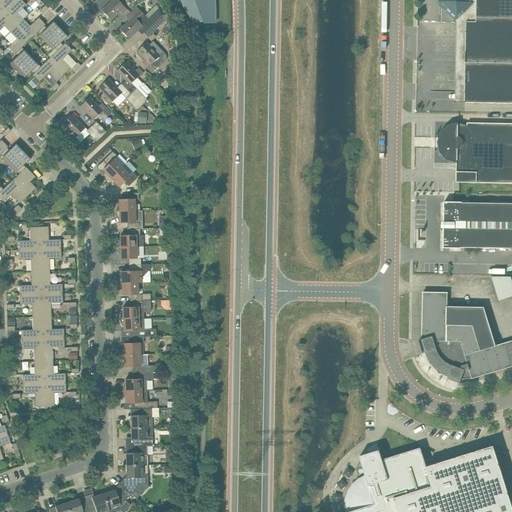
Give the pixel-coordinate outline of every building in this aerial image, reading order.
[(0,0),(0,8),(4,13),(16,0),(0,0)] [(17,13),(26,5),(21,0),(16,0),(4,13),(16,26),(23,19),(17,13)] [(119,11),(122,15),(127,10),(117,0),(112,0),(101,11),(110,20),(119,11)] [(179,0),(182,7),(192,23),(202,22),(202,23),(214,23),(214,10),(213,0),(179,0)] [(511,0),(439,0),(439,5),(443,9),(443,22),(454,22),(454,21),(456,23),(462,17),(466,22),(465,63),(465,103),(511,103),(511,0)] [(45,5),(40,10),(43,13),(48,8),(45,5)] [(129,21),(119,30),(128,39),(138,30),(141,34),(143,33),(161,15),(158,8),(147,18),(145,16),(137,7),(126,18),(129,21)] [(10,32),(16,26),(4,13),(0,16),(0,29),(3,26),(10,32)] [(147,37),(163,22),(164,21),(161,15),(143,33),(147,37)] [(38,18),(30,26),(23,19),(16,26),(30,40),(38,32),(44,26),(45,25),(38,18)] [(55,20),(47,27),(46,28),(44,26),(38,32),(41,34),(39,36),(46,42),(53,50),(55,49),(57,51),(62,46),(63,45),(60,43),(69,35),(62,27),(55,20)] [(16,39),(11,44),(7,47),(14,54),(15,53),(22,46),(30,40),(16,26),(10,32),(16,39)] [(143,63),(147,68),(151,73),(155,70),(164,61),(165,62),(166,60),(166,57),(165,54),(153,41),(149,45),(146,42),(136,52),(145,60),(143,63)] [(63,45),(62,46),(57,51),(48,59),(64,75),(70,68),(62,59),(72,50),(65,43),(63,45)] [(40,63),(33,55),(26,48),(24,49),(22,46),(15,53),(18,56),(15,58),(9,64),(16,71),(23,79),(32,70),(34,73),(40,67),(38,65),(40,63)] [(64,75),(48,59),(40,67),(34,73),(32,75),(39,82),(48,73),(57,81),(64,75)] [(80,66),(77,62),(72,67),(75,71),(80,66)] [(117,71),(130,84),(142,73),(138,68),(135,71),(126,62),(117,71)] [(34,78),(29,83),(33,88),(38,82),(34,78)] [(109,105),(121,93),(108,79),(99,88),(108,97),(104,100),(109,105)] [(59,86),(56,83),(51,88),(54,91),(59,86)] [(136,88),(130,93),(142,105),(147,100),(146,99),(136,88)] [(142,105),(130,93),(125,98),(137,110),(142,105)] [(89,97),(80,106),(93,120),(97,117),(102,122),(110,113),(105,108),(101,103),(98,106),(89,97)] [(62,123),(71,133),(68,135),(72,140),(85,128),(71,115),(62,123)] [(101,137),(106,132),(96,122),(91,126),(101,137)] [(440,153),(447,160),(457,163),(456,182),(511,183),(511,123),(467,123),(467,125),(458,123),(447,125),(440,132),(439,138),(437,142),(440,153)] [(101,137),(91,126),(86,131),(96,142),(101,137)] [(8,128),(2,133),(6,136),(11,131),(8,128)] [(17,142),(9,150),(7,148),(1,154),(3,156),(1,158),(8,165),(15,173),(17,171),(20,173),(25,167),(23,165),(32,157),(24,149),(17,142)] [(105,175),(106,177),(106,179),(107,180),(108,181),(122,168),(121,167),(127,162),(119,154),(117,156),(112,152),(103,160),(108,165),(102,170),(105,173),(105,175)] [(35,177),(26,167),(20,173),(3,189),(0,191),(0,198),(3,202),(11,195),(20,203),(36,188),(30,182),(35,177)] [(132,173),(129,176),(122,168),(108,181),(111,183),(115,184),(118,187),(124,181),(128,186),(137,177),(132,173)] [(116,207),(116,208),(115,211),(115,212),(134,211),(134,200),(138,199),(138,193),(136,193),(126,193),(126,200),(118,200),(118,204),(117,205),(116,207)] [(443,225),(443,248),(448,248),(461,248),(511,248),(511,203),(462,203),(462,202),(444,202),(443,225)] [(21,209),(17,205),(13,209),(17,213),(21,209)] [(119,219),(119,223),(127,223),(127,229),(139,229),(142,229),(141,211),(134,211),(115,212),(116,214),(116,216),(118,217),(118,218),(119,219)] [(29,227),(30,241),(17,241),(18,250),(39,249),(38,227),(29,227)] [(60,240),(48,240),(48,227),(38,227),(39,249),(61,249),(60,240)] [(119,241),(118,242),(117,244),(117,247),(117,248),(136,247),(135,236),(140,235),(139,229),(127,229),(127,236),(119,236),(120,240),(119,241)] [(120,255),(121,259),(128,258),(128,265),(141,265),(141,258),(136,259),(136,247),(117,248),(117,249),(118,252),(119,254),(120,255)] [(18,250),(18,260),(30,259),(31,272),(40,272),(39,249),(18,250)] [(49,259),(61,258),(61,249),(39,249),(40,272),(49,272),(49,259)] [(120,277),(119,279),(118,281),(118,282),(118,284),(137,283),(142,283),(141,265),(128,265),(129,272),(121,272),(121,276),(120,277)] [(31,272),(31,285),(19,286),(19,295),(41,294),(40,272),(31,272)] [(62,284),(50,285),(49,272),(40,272),(41,294),(62,294),(62,284)] [(423,275),(422,293),(506,294),(501,276),(423,275)] [(121,291),(122,295),(129,295),(130,301),(142,301),(142,294),(137,294),(137,283),(118,284),(119,287),(120,289),(121,291)] [(19,295),(20,304),(32,304),(32,317),(42,317),(41,294),(19,295)] [(62,303),(62,294),(41,294),(42,317),(51,316),(51,303),(62,303)] [(121,313),(120,315),(119,317),(119,319),(119,320),(143,319),(143,312),(150,312),(150,300),(142,301),(130,301),(130,308),(122,308),(122,312),(121,313)] [(63,329),(51,329),(51,316),(42,317),(42,339),(64,338),(63,329)] [(32,317),(33,330),(21,330),(21,340),(42,339),(42,317),(32,317)] [(123,327),(123,331),(131,330),(131,337),(143,337),(143,336),(155,336),(155,329),(150,330),(144,330),(143,319),(119,320),(119,321),(120,324),(122,326),(123,327)] [(511,326),(422,325),(422,337),(430,364),(476,364),(511,354),(511,326)] [(123,348),(122,349),(121,351),(120,354),(120,356),(140,355),(139,343),(143,343),(143,337),(131,337),(131,344),(123,344),(123,348)] [(52,348),(64,348),(64,338),(42,339),(43,361),(52,361),(52,348)] [(21,340),(21,349),(33,349),(34,362),(43,361),(42,339),(21,340)] [(124,363),(124,367),(132,366),(132,373),(144,373),(145,373),(152,373),(152,366),(140,366),(140,355),(120,356),(120,357),(121,360),(123,362),(124,363)] [(34,362),(34,374),(22,375),(22,384),(44,384),(43,361),(34,362)] [(65,373),(53,374),(52,361),(43,361),(44,384),(65,383),(65,373)] [(125,384),(123,386),(122,388),(122,390),(122,392),(141,391),(140,379),(145,379),(145,373),(144,373),(132,373),(132,380),(125,380),(125,384)] [(54,393),(66,392),(65,383),(44,384),(45,406),(45,411),(52,411),(51,406),(54,406),(54,393)] [(23,394),(27,394),(35,393),(35,407),(45,406),(44,384),(22,384),(23,394)] [(125,399),(125,403),(133,402),(133,409),(151,409),(154,408),(153,402),(147,402),(146,391),(141,391),(122,392),(122,395),(124,398),(125,399)] [(130,410),(131,410),(132,418),(130,418),(130,428),(151,427),(151,409),(133,409),(130,409),(130,410)] [(151,427),(130,428),(131,438),(132,438),(132,447),(146,446),(152,446),(151,427)] [(0,450),(0,446),(10,443),(7,434),(0,436),(0,460),(3,459),(0,450)] [(147,465),(146,446),(132,447),(125,447),(126,466),(147,465)] [(426,467),(420,448),(382,460),(379,450),(359,456),(365,476),(359,479),(352,484),(348,491),(345,498),(344,506),(345,511),(511,511),(511,506),(493,446),(426,467)] [(126,466),(126,476),(128,476),(128,478),(121,485),(131,494),(139,484),(147,484),(147,465),(126,466)] [(116,491),(113,492),(112,491),(103,494),(109,511),(117,511),(128,508),(125,500),(131,494),(121,485),(116,491)] [(85,498),(89,511),(109,511),(103,494),(94,497),(94,498),(86,501),(85,498)] [(77,501),(76,499),(67,503),(69,511),(89,511),(85,498),(77,501)] [(50,510),(49,508),(49,509),(49,511),(69,511),(67,503),(57,506),(58,507),(50,510)]
